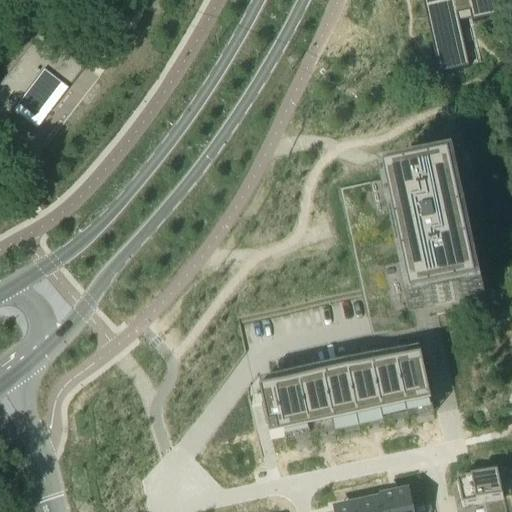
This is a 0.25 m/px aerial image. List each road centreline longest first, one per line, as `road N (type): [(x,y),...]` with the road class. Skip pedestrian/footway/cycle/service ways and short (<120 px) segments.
road 1 (secondary): [(46,349),(203,163),(301,0)]
road 2 (secondary): [(258,0),(208,89),(133,188),(84,238),(4,290)]
road 3 (residential): [(163,511),(454,445)]
road 4 (residential): [(157,511),(164,480),(262,353),(352,334)]
road 5 (tertiary): [(49,497),(44,447),(16,372)]
